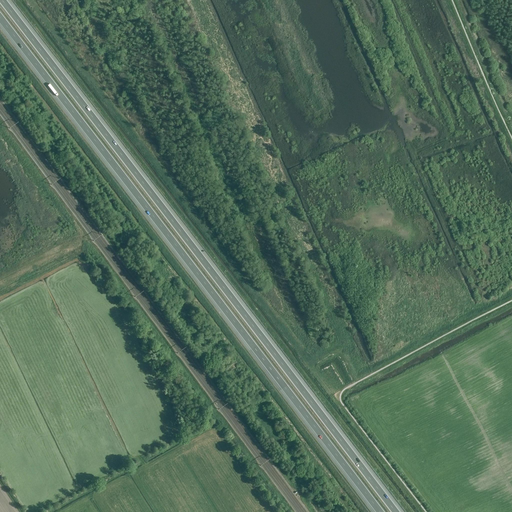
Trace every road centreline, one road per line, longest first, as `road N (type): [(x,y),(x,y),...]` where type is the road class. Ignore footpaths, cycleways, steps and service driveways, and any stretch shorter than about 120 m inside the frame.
road 1 (motorway): [(394,511),(1,0)]
road 2 (motorway): [(0,18),(379,511)]
